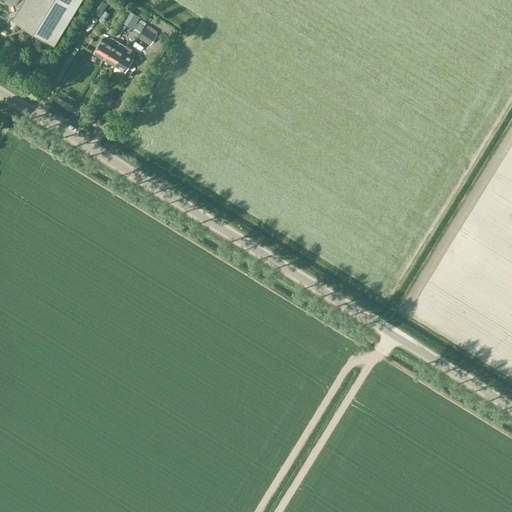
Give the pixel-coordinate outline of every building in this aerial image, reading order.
[(54,42),(80,0),(6,0),(19,7),(13,17),(54,42)] [(100,16),(107,3),(101,0),(95,0),(89,10),(100,16)] [(119,23),(111,36),(118,40),(125,27),(119,23)] [(156,34),(144,27),(139,35),(151,43),(156,34)] [(104,58),(115,40),(111,37),(107,42),(101,39),(93,52),(104,58)] [(125,46),(119,42),(115,40),(104,58),(114,65),(125,46)] [(133,58),(128,56),(132,49),(126,45),(125,46),(114,65),(125,71),(133,58)]
